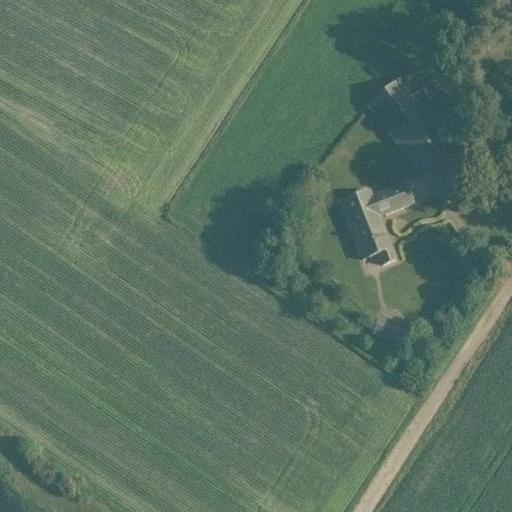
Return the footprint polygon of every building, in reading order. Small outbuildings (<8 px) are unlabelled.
[(408,158),(440,133),(400,83),(368,108),(408,158)] [(425,107),(441,126),(456,113),(440,94),(425,107)] [(385,193),(370,199),(369,196),(341,207),(355,244),(362,262),(377,256),(382,268),(395,263),(378,220),(412,207),(404,186),(385,193)] [(314,265),(307,271),(314,278),(321,271),(314,265)] [(379,322),(374,336),(399,346),(405,331),(379,322)]
